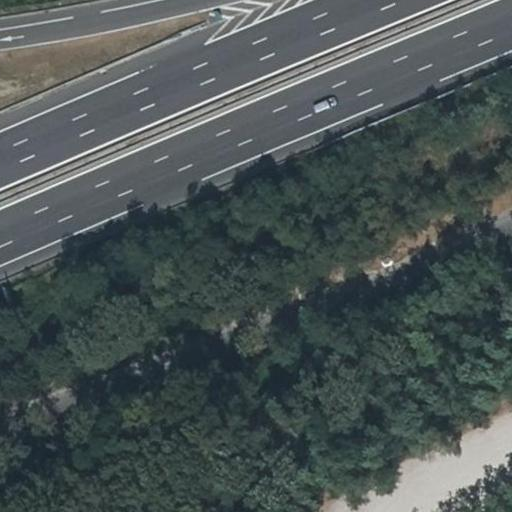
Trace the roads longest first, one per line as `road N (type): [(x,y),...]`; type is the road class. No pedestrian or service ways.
road 1 (motorway): [(0,241),(511,26)]
road 2 (unclassified): [(0,421),(511,217)]
road 3 (motorway): [(394,0),(0,164)]
road 4 (motorway): [(211,0),(0,45)]
